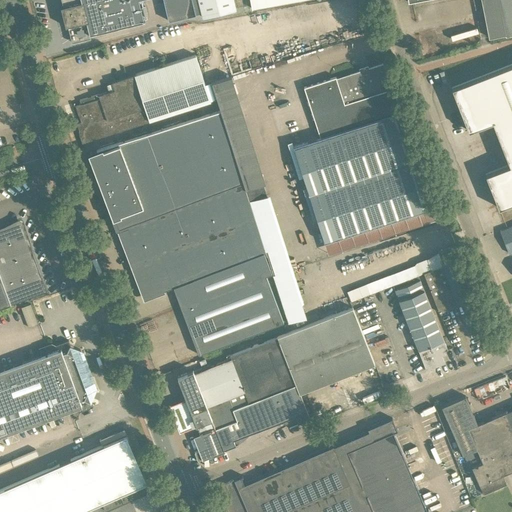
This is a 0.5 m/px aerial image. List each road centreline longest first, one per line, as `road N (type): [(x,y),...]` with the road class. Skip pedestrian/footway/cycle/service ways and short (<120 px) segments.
road 1 (residential): [(181,489),(503,357),(499,312),(389,0)]
road 2 (tertiary): [(181,489),(59,153)]
road 3 (tertiary): [(59,153),(13,0)]
